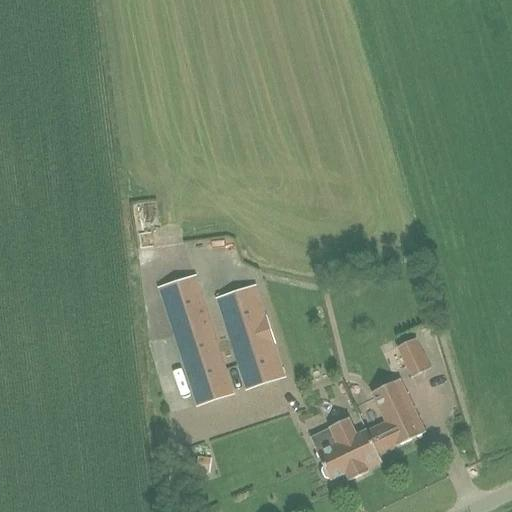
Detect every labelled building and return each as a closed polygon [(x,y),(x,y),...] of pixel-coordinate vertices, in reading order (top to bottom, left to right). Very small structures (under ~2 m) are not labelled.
[(199,406),(233,395),(195,279),(160,290),(199,406)] [(256,288),(218,300),(246,390),(285,378),(256,288)] [(398,348),(412,379),(430,370),(416,340),(398,348)] [(346,474),(350,482),(368,473),(367,470),(382,463),(378,455),(397,446),(397,447),(425,434),(400,380),(372,394),(386,424),(367,432),(367,431),(356,436),(348,420),(330,429),(336,442),(318,450),(317,449),(315,450),(324,468),(323,472),(326,478),(329,480),(330,482),(346,474)] [(202,460),(202,474),(217,474),(217,460),(202,460)]
